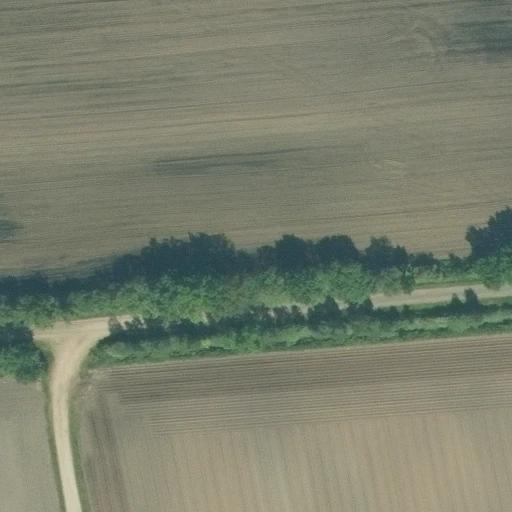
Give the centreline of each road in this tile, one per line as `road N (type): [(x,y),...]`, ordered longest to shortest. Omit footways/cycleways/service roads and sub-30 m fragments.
road 1 (unclassified): [(0,338),(511,293)]
road 2 (track): [(59,333),(56,411),(76,511)]
